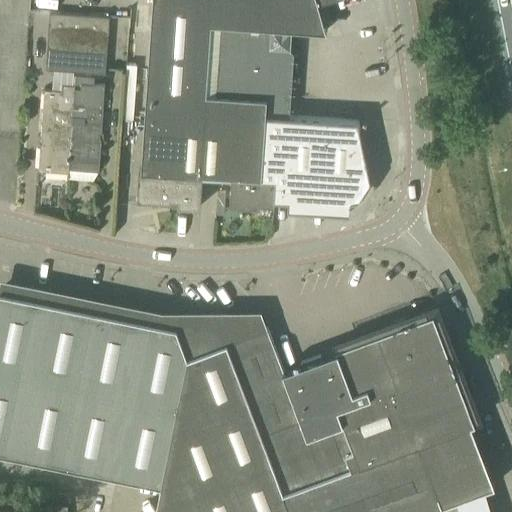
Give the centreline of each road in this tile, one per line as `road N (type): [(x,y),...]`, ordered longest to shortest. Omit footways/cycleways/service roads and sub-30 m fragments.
road 1 (unclassified): [(399,221),(332,248),(226,263),(110,251),(0,223)]
road 2 (tertiary): [(399,221),(418,165),(399,0)]
road 3 (tertiary): [(511,413),(478,335),(399,221)]
